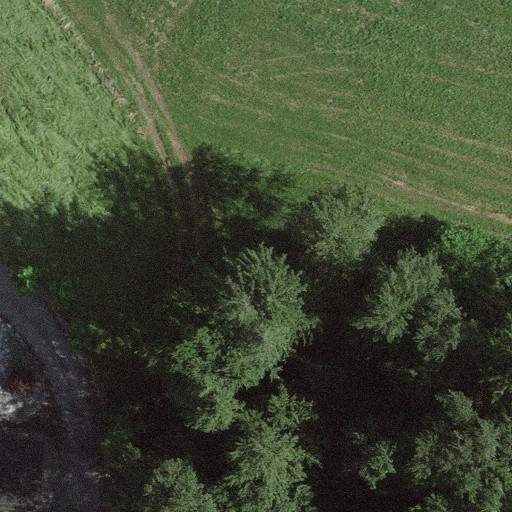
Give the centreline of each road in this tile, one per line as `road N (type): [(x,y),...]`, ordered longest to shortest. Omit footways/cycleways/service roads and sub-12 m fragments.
road 1 (track): [(69,0),(158,129),(192,264),(169,511)]
road 2 (track): [(103,511),(76,366),(0,285)]
